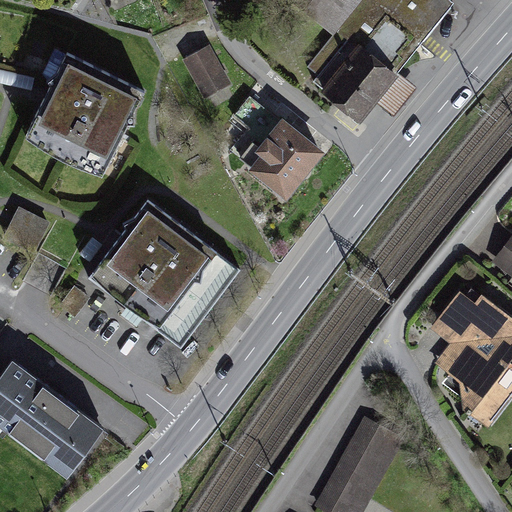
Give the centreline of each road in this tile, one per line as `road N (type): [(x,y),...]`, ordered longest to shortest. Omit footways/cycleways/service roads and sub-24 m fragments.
road 1 (primary): [(109,511),(193,426),(389,171)]
road 2 (residential): [(213,0),(238,53),(389,171)]
road 3 (residential): [(497,511),(386,336)]
road 4 (primary): [(389,171),(511,29)]
